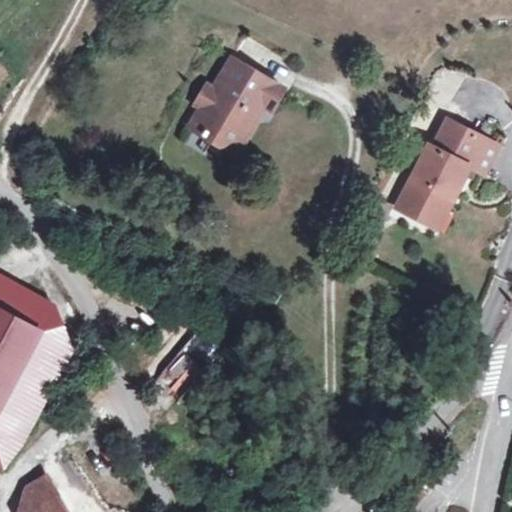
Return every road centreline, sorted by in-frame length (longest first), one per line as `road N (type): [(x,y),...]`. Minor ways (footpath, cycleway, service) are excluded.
road 1 (residential): [(0,196),(24,205),(85,290),(171,511)]
road 2 (residential): [(350,511),(490,367),(511,361)]
road 3 (track): [(5,196),(2,155),(78,0)]
road 4 (unclassified): [(511,385),(484,511)]
